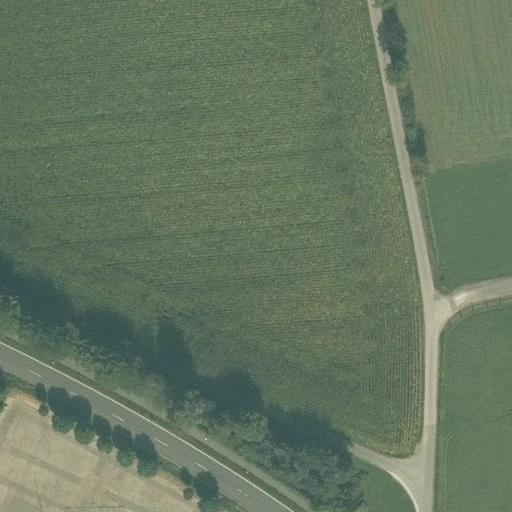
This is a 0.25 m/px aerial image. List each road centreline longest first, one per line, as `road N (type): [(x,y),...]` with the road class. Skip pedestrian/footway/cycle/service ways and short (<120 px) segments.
road 1 (residential): [(427,486),(432,312),(373,0)]
road 2 (unclassified): [(427,486),(0,288)]
road 3 (tertiary): [(270,511),(0,356)]
